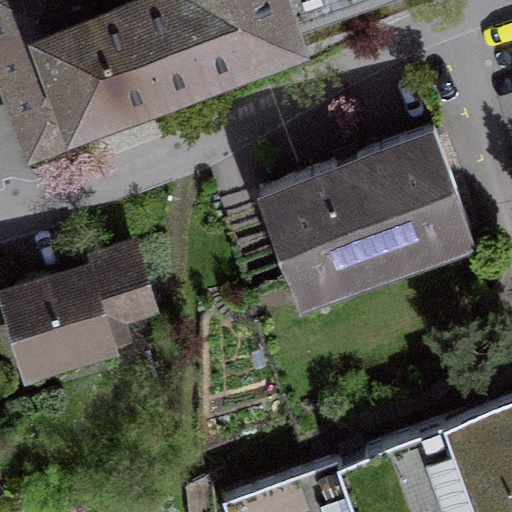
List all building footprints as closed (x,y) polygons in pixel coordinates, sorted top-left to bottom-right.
[(139,0),(111,10),(107,0),(0,0),(0,50),(33,143),(82,126),(76,110),(291,38),(292,42),(295,40),(289,21),(347,0),(139,0)] [(430,112),(251,170),(289,287),(468,229),(430,112)] [(130,233),(0,278),(0,308),(23,373),(130,337),(121,312),(154,301),(130,233)] [(511,511),(511,383),(332,449),(355,511),(424,511),(451,502),(454,511),(471,511),(485,507),(486,511),(511,511)] [(40,415),(0,430),(0,454),(17,496),(65,476),(40,415)] [(227,511),(355,511),(332,449),(220,490),(227,511)]
